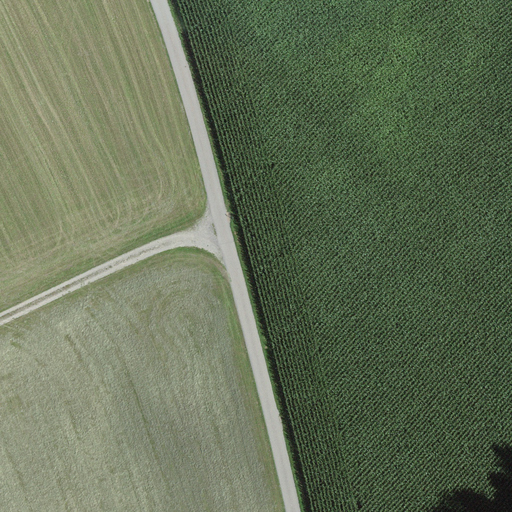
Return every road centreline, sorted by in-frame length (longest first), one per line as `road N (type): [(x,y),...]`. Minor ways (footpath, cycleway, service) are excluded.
road 1 (unclassified): [(290,511),(219,191),(158,0)]
road 2 (track): [(0,315),(171,236),(226,227)]
